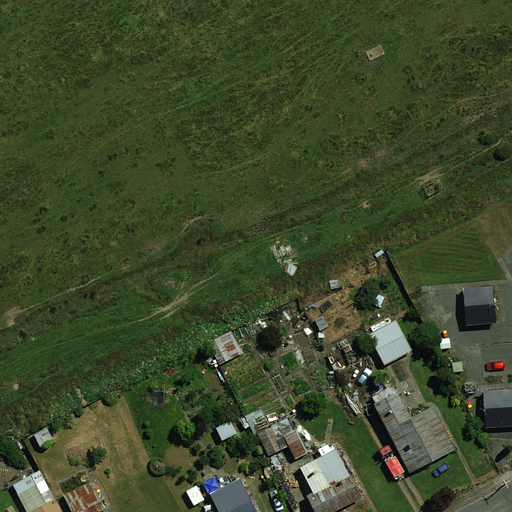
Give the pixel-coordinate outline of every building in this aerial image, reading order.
[(499,291),(467,292),(468,330),(500,329),(499,291)] [(400,319),(370,334),(387,368),(416,353),(400,319)] [(421,419),(402,383),(372,398),(414,479),(459,455),(436,411),(421,419)] [(511,392),(484,394),(486,432),(511,431),(511,392)] [(294,449),(300,462),(323,451),(309,422),(289,431),(277,407),(250,419),(270,460),(294,449)] [(337,445),(300,462),(317,497),(309,501),(313,511),(339,511),(363,501),(337,445)] [(233,486),(221,462),(200,472),(219,511),(262,511),(246,479),(233,486)] [(96,471),(61,488),(72,511),(114,511),(116,511),(96,471)] [(68,511),(61,498),(33,511),(68,511)]
